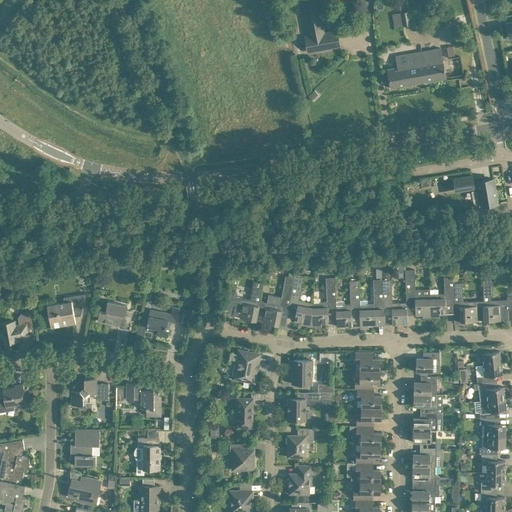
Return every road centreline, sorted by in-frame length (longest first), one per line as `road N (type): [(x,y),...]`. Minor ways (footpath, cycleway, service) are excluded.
road 1 (residential): [(92,167),(188,176),(498,126)]
road 2 (track): [(125,0),(188,176)]
road 3 (residential): [(268,511),(270,381),(281,341)]
road 4 (residential): [(394,511),(396,341)]
road 5 (residential): [(39,511),(43,354)]
road 6 (residential): [(184,511),(188,365)]
road 7 (residential): [(188,365),(43,354)]
road 8 (residential): [(503,125),(477,0)]
